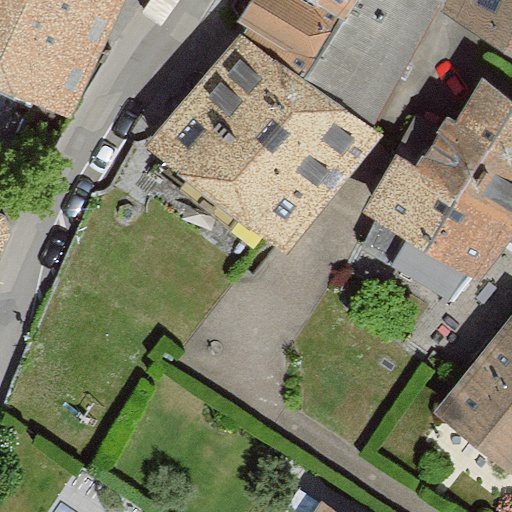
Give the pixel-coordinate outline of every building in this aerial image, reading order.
[(0,0),(0,80),(75,113),(123,0),(0,0)] [(264,17),(154,139),(287,239),(379,127),(374,123),(339,100),(400,0),(253,0),(249,7),(264,17)] [(443,0),(400,0),(339,100),(374,123),(443,0)] [(511,46),(511,0),(458,0),(454,10),(511,46)] [(511,255),(511,95),(489,80),(428,169),(411,157),(377,205),(492,285),(511,255)] [(0,251),(13,221),(0,215),(0,251)] [(511,474),(511,307),(429,414),(510,477),(511,474)] [(338,511),(315,498),(306,511),(338,511)]
